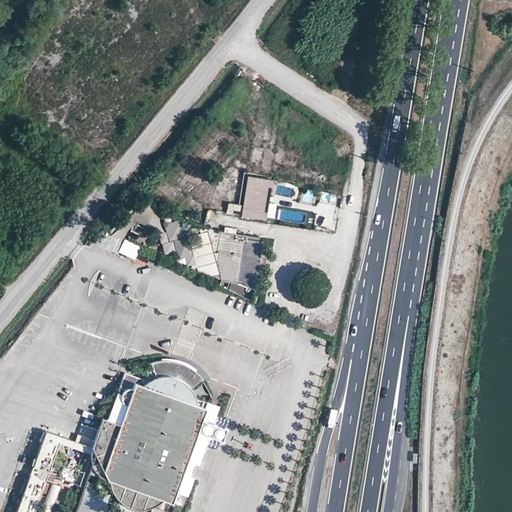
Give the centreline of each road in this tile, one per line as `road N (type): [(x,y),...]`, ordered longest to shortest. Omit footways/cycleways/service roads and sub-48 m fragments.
road 1 (tertiary): [(0,317),(261,0)]
road 2 (primary): [(421,0),(359,369)]
road 3 (primary): [(397,330),(452,0)]
road 4 (primary): [(387,511),(409,358),(397,330)]
road 5 (primary): [(367,511),(397,330)]
road 6 (primary): [(359,369),(342,389),(312,511)]
road 7 (primary): [(359,369),(336,511)]
